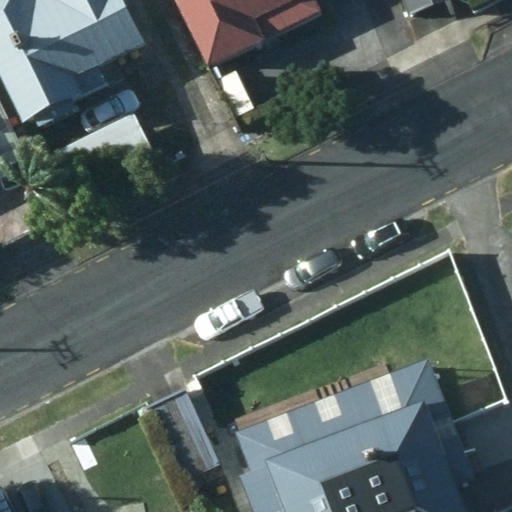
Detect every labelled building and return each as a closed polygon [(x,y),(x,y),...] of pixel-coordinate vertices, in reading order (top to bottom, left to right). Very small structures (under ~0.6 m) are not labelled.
[(0,0),(0,81),(26,136),(111,94),(102,75),(148,54),(121,0),(0,0)] [(326,21),(316,0),(179,0),(214,74),(326,21)] [(402,0),(409,20),(461,2),(459,0),(402,0)] [(294,101),(282,74),(245,91),(258,118),(294,101)] [(0,178),(10,173),(28,164),(0,109),(0,178)] [(157,162),(136,120),(63,156),(84,199),(157,162)] [(479,474),(434,356),(241,430),(255,470),(246,473),(260,511),(471,511),(460,481),(479,474)] [(180,396),(143,414),(180,490),(217,472),(180,396)]
